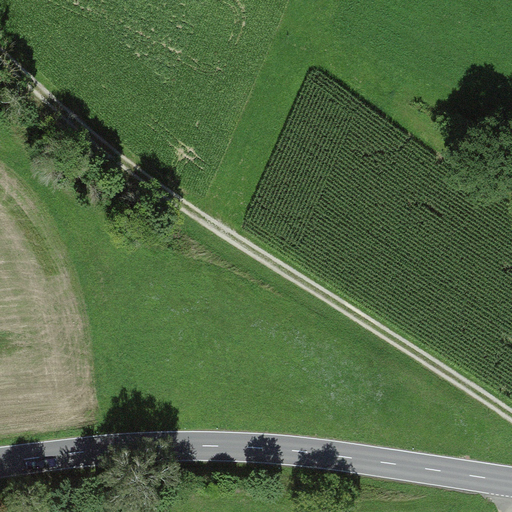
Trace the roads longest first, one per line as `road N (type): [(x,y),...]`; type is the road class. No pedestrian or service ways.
road 1 (track): [(511,421),(136,174),(0,52)]
road 2 (primary): [(0,463),(199,446),(357,458),(511,482)]
